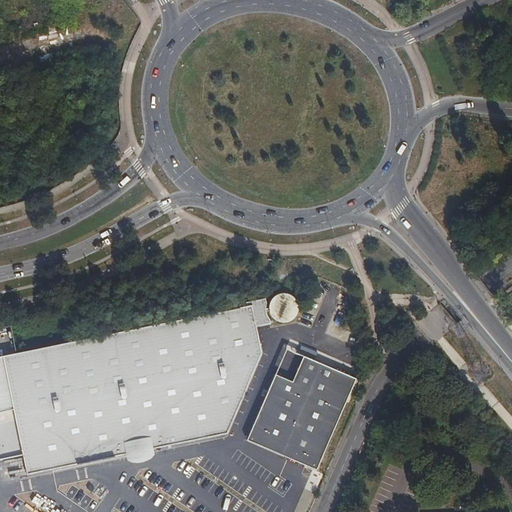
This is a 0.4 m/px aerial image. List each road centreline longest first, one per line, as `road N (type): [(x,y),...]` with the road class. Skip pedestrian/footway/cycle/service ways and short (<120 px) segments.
road 1 (unclassified): [(325,511),(416,339),(486,281)]
road 2 (primary): [(0,276),(69,256),(166,204),(204,195)]
road 3 (primary): [(161,137),(117,191),(0,245)]
road 4 (primary): [(343,209),(380,227),(475,317)]
road 5 (unknown): [(225,460),(279,341),(300,329),(314,333)]
road 6 (primary): [(475,317),(388,174)]
road 7 (primary): [(374,43),(318,8),(284,1),(226,6)]
road 8 (primary): [(204,195),(272,219),(343,209)]
road 9 (trunk): [(398,146),(441,107),(511,109)]
road 10 (trunk): [(487,0),(409,37),(374,43)]
